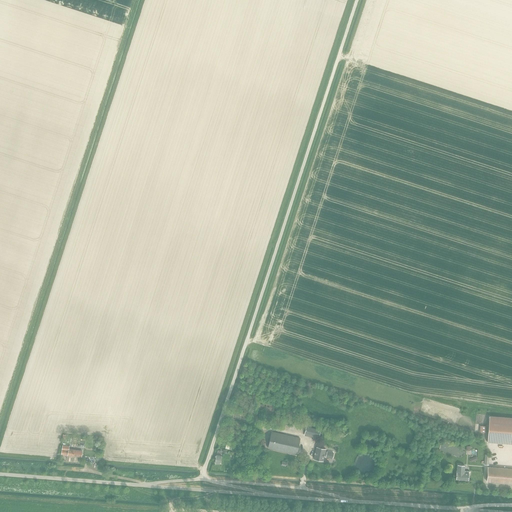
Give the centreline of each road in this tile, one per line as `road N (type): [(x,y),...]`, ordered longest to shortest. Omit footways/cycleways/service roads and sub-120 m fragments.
road 1 (unclassified): [(203,478),(356,0)]
road 2 (unclassified): [(144,485),(0,474)]
road 3 (unclassified): [(219,482),(302,487),(352,501)]
